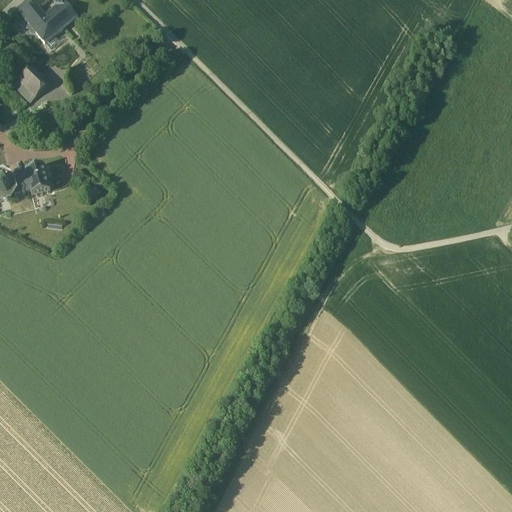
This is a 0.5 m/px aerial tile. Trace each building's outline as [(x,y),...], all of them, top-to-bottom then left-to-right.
[(42,0),(33,0),(18,14),(35,35),(41,28),(36,23),(42,18),(36,11),(45,3),(42,0)] [(42,18),(36,23),(41,28),(35,35),(45,47),(78,20),(60,0),(51,0),(57,6),(42,18)] [(48,88),(31,71),(15,86),(32,104),(36,100),(48,88)] [(44,169),(26,174),(31,195),(32,199),(51,195),(44,169)] [(27,178),(11,182),(12,185),(11,186),(13,195),(15,196),(15,199),(31,195),(27,178)] [(2,182),(0,182),(0,205),(8,203),(9,203),(9,202),(13,195),(11,186),(4,182),(3,182),(2,182)]
